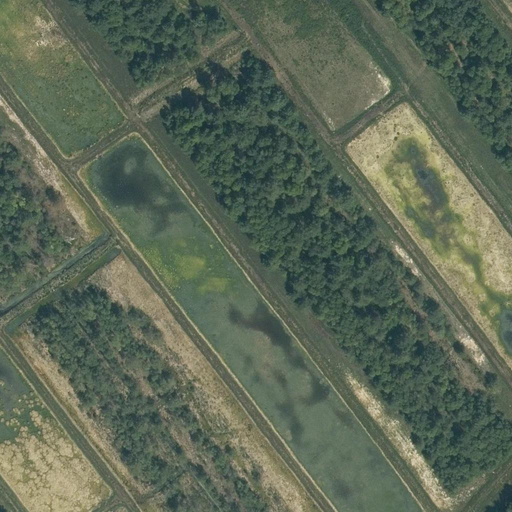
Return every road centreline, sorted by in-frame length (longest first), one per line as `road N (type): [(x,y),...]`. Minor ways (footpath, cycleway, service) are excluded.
road 1 (track): [(43,0),(439,511)]
road 2 (track): [(0,96),(329,511)]
road 3 (track): [(224,0),(511,379)]
road 4 (track): [(353,0),(511,213)]
road 5 (track): [(0,323),(143,511)]
